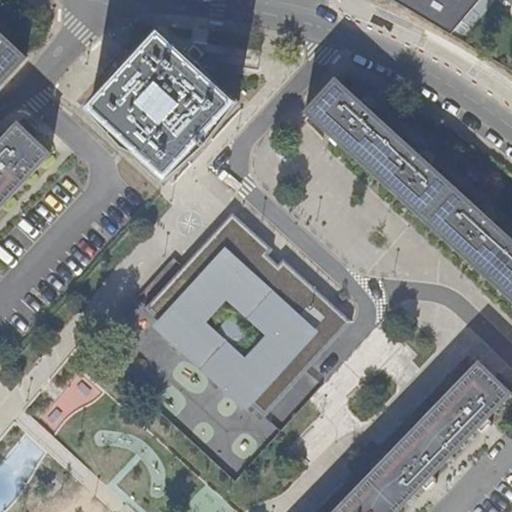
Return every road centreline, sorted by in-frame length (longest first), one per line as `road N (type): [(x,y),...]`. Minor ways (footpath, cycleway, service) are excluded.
road 1 (residential): [(511,137),(455,92),(340,35),(288,19),(110,0)]
road 2 (residential): [(93,0),(61,56),(0,109)]
